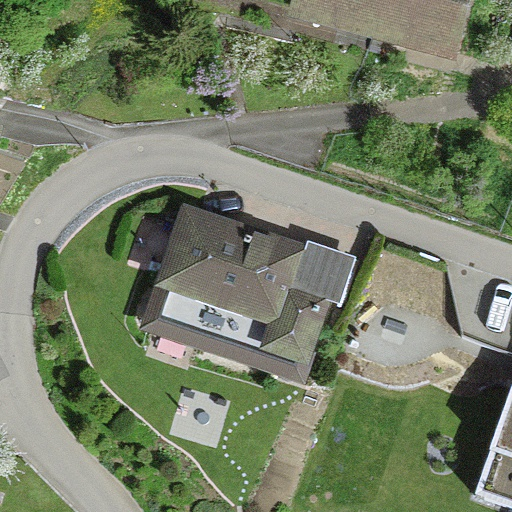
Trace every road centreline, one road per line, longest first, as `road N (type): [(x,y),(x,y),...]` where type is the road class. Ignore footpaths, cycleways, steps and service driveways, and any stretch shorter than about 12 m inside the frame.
road 1 (residential): [(511,263),(199,156),(118,165),(51,208),(17,260),(0,357)]
road 2 (residential): [(0,400),(98,511)]
